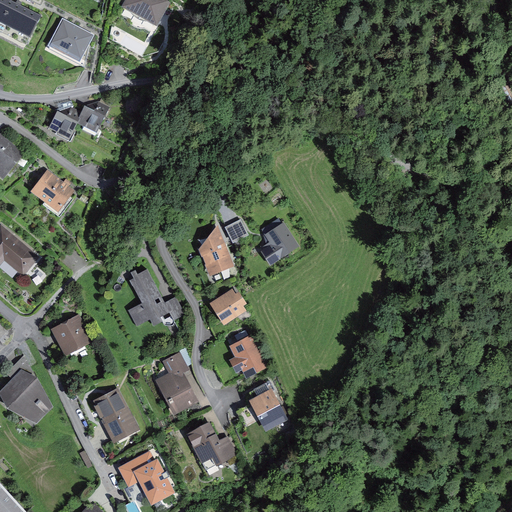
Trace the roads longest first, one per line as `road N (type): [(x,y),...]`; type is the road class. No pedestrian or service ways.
road 1 (residential): [(0,118),(93,183),(141,174),(165,189),(170,205),(160,242),(197,312),(198,368),(224,423)]
road 2 (track): [(88,267),(115,249),(125,228),(105,183),(142,131),(201,1)]
road 3 (track): [(259,74),(319,94),(390,155)]
road 4 (track): [(390,155),(511,188)]
